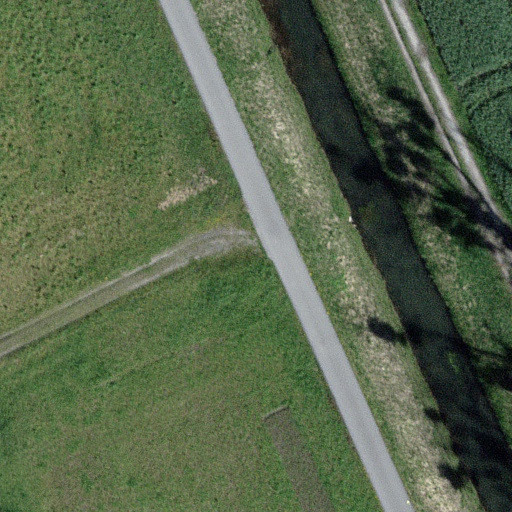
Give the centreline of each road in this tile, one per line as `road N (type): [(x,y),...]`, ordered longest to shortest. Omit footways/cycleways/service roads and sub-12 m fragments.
road 1 (unclassified): [(179,0),(406,511)]
road 2 (track): [(0,349),(205,244),(276,217)]
road 3 (track): [(399,0),(511,251)]
